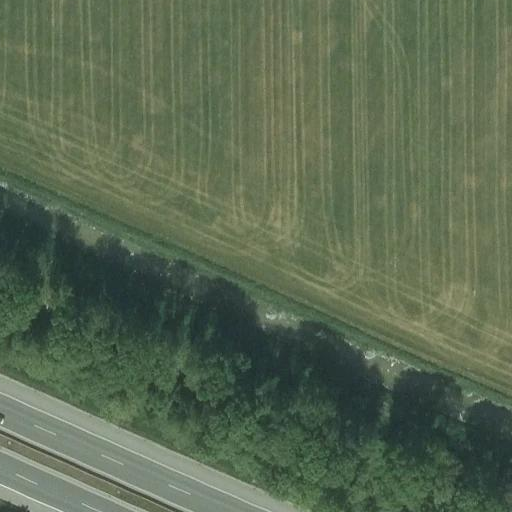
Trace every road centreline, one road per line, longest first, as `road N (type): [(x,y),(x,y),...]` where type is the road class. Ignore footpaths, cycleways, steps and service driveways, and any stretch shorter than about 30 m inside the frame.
road 1 (motorway): [(233,511),(0,407)]
road 2 (motorway): [(0,461),(115,511)]
